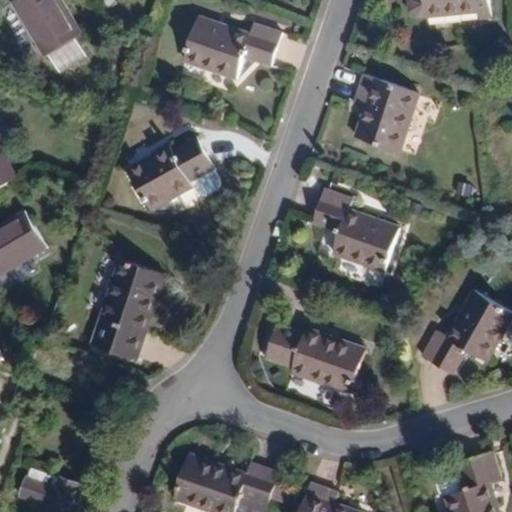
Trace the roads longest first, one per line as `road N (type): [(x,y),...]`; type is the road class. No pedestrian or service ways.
road 1 (residential): [(210,394),(220,337),(339,0)]
road 2 (residential): [(511,401),(351,449),(228,408)]
road 3 (residential): [(117,511),(152,414),(210,394)]
